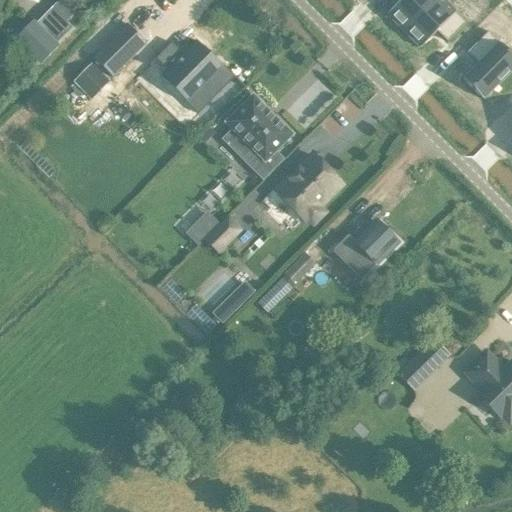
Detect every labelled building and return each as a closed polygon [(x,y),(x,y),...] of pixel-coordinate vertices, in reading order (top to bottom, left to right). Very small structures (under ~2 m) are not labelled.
[(401,0),(387,15),(403,32),(435,0),(401,0)] [(442,0),(435,0),(403,32),(420,49),(437,32),(447,43),(466,24),(442,0)] [(37,24),(56,44),(72,28),(53,9),(37,24)] [(34,21),(14,41),(40,66),(59,47),(56,44),(37,24),(34,21)] [(124,28),(90,62),(111,82),(145,48),(124,28)] [(478,65),(463,80),(483,100),(511,71),(511,55),(488,32),(467,53),(478,65)] [(171,44),(155,60),(166,70),(160,77),(198,114),(235,77),(224,66),(222,68),(196,42),(183,55),(171,44)] [(221,140),(262,182),(284,160),(276,152),(292,136),(253,96),(224,124),(231,131),(221,140)] [(307,162),(277,192),(306,221),(307,219),(313,225),(325,213),(319,208),(342,185),(321,164),(314,156),(307,162)] [(208,241),(219,252),(240,231),(229,220),(208,241)] [(348,236),(332,252),(361,281),(377,265),(399,243),(381,224),(373,232),(369,228),(355,243),(348,236)] [(246,283),(213,315),(223,325),(255,292),(246,283)] [(303,325),(296,318),(279,336),(286,342),(303,325)] [(397,375),(414,392),(450,356),(434,339),(397,375)] [(511,363),(504,372),(486,354),(466,373),(484,391),(479,396),(500,416),(503,413),(510,415),(511,414),(511,363)]
